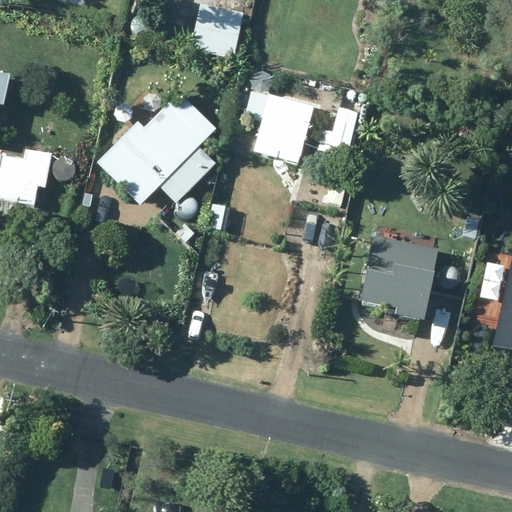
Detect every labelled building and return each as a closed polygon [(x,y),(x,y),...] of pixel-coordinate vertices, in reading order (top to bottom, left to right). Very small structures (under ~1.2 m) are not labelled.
[(201,4),(191,49),(232,58),(242,13),(201,4)] [(0,72),(0,104),(2,106),(9,73),(0,72)] [(296,163),(311,108),(250,91),(243,117),(261,122),(253,152),(296,163)] [(175,204),(215,164),(197,147),(215,128),(184,98),(177,106),(172,101),(143,130),(135,122),(96,162),(141,206),(158,187),(175,204)] [(349,137),(357,113),(339,107),(332,132),(349,137)] [(340,163),(345,144),(330,140),(325,160),(340,163)] [(0,215),(31,221),(37,185),(46,187),(51,154),(24,150),(23,159),(0,155),(0,215)] [(511,158),(505,158),(502,183),(511,184),(511,158)] [(397,170),(370,167),(368,185),(395,188),(397,170)] [(473,238),(478,218),(466,216),(462,236),(473,238)] [(174,233),(185,243),(194,234),(183,223),(174,233)] [(394,315),(422,321),(437,249),(372,236),(359,300),(396,308),(394,315)] [(511,254),(489,352),(511,357),(511,254)]
